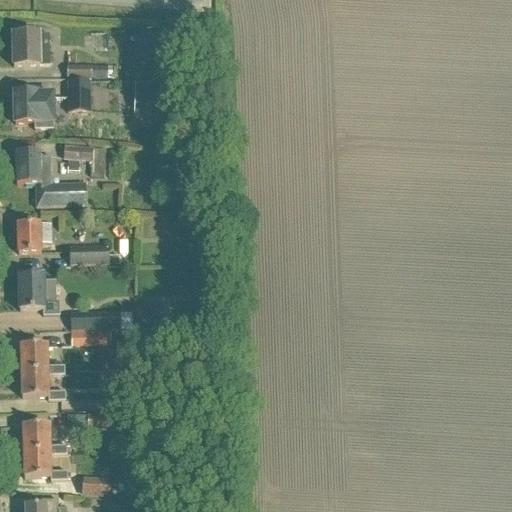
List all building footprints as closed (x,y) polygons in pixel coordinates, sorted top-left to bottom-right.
[(49,36),(13,37),(14,69),(49,68),(49,36)] [(159,38),(135,37),(134,61),(158,62),(159,38)] [(91,70),(67,70),(67,84),(91,84),(91,70)] [(90,86),(68,86),(68,116),(90,116),(90,86)] [(135,86),(133,119),(158,120),(160,87),(135,86)] [(38,98),(38,95),(15,95),(15,126),(34,126),(34,132),(53,132),(53,98),(38,98)] [(65,151),(64,165),(68,165),(68,178),(80,178),(81,167),(92,168),(91,182),(104,183),(106,154),(65,151)] [(39,156),(16,156),(16,187),(35,187),(35,210),(85,209),(85,192),(50,193),(50,164),(39,165),(39,156)] [(41,228),(17,228),(17,258),(40,258),(40,247),(50,247),(50,229),(41,229),(41,228)] [(109,252),(70,253),(70,271),(109,271),(109,252)] [(44,304),(57,303),(57,286),(44,286),(44,279),(20,279),(21,314),(44,314),(44,304)] [(120,317),(70,318),(71,336),(120,335),(120,317)] [(110,336),(71,337),(71,351),(111,350),(110,336)] [(47,378),(47,382),(63,382),(63,371),(47,372),(46,350),(20,351),(20,379),(47,378)] [(47,378),(20,379),(21,404),(48,404),(48,408),(64,408),(63,399),(47,399),(47,382),(47,378)] [(112,419),(87,419),(88,433),(112,432),(112,419)] [(49,457),(49,461),(66,461),(66,452),(49,452),(49,431),(22,431),(22,457),(49,457)] [(49,457),(22,457),(23,484),(50,483),(50,488),(67,488),(66,478),(50,478),(49,461),(49,457)] [(112,484),(83,482),(82,500),(111,502),(112,484)]
